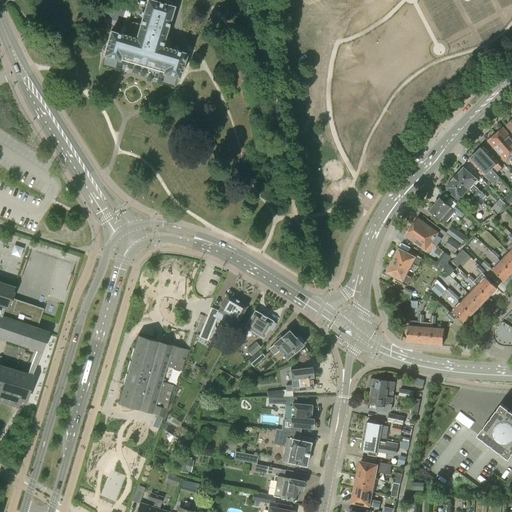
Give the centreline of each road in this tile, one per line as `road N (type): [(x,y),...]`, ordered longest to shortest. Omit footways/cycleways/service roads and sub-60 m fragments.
road 1 (primary): [(124,231),(84,309),(24,511)]
road 2 (primary): [(51,511),(119,268),(134,246)]
road 3 (tertiary): [(124,231),(40,102),(0,22)]
road 4 (primary): [(379,228),(511,77)]
road 5 (tertiary): [(353,332),(322,511)]
road 6 (primary): [(511,374),(412,360),(353,332)]
